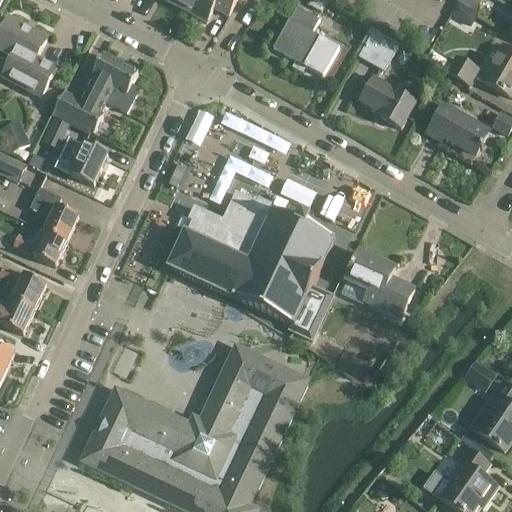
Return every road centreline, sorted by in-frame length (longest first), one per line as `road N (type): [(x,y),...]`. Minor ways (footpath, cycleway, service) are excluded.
road 1 (residential): [(195,69),(0,482)]
road 2 (residential): [(484,234),(195,69)]
road 3 (residential): [(195,69),(62,0)]
